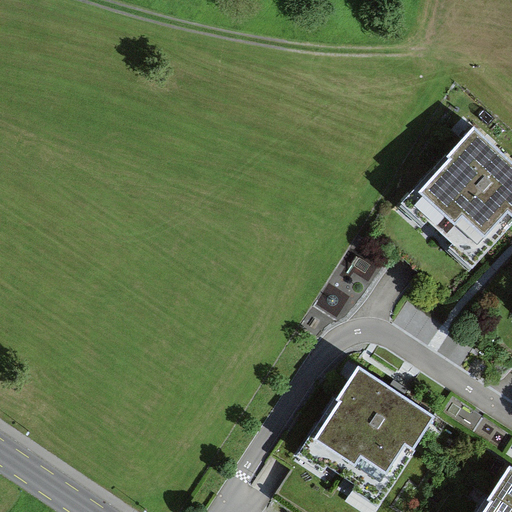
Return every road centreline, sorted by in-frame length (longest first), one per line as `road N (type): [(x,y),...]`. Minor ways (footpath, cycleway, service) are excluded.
road 1 (track): [(96,0),(232,35),(349,51),(431,49),(511,83)]
road 2 (residential): [(214,511),(343,334),(393,336),(511,415)]
